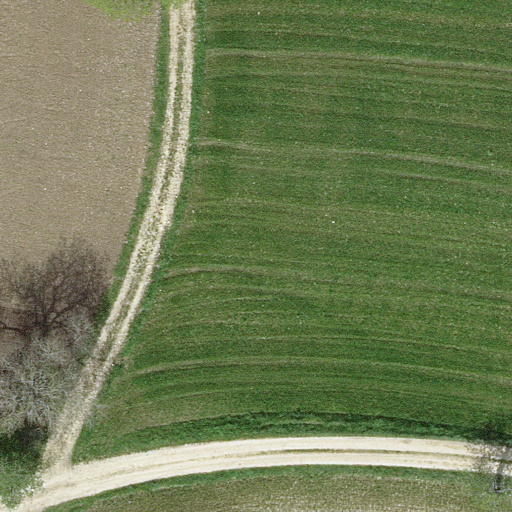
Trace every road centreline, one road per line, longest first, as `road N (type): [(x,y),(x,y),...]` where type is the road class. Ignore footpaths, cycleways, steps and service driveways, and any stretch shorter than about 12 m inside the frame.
road 1 (track): [(27,500),(69,428),(151,240),(177,122),(182,0)]
road 2 (track): [(27,500),(190,457),(364,448),(511,461)]
